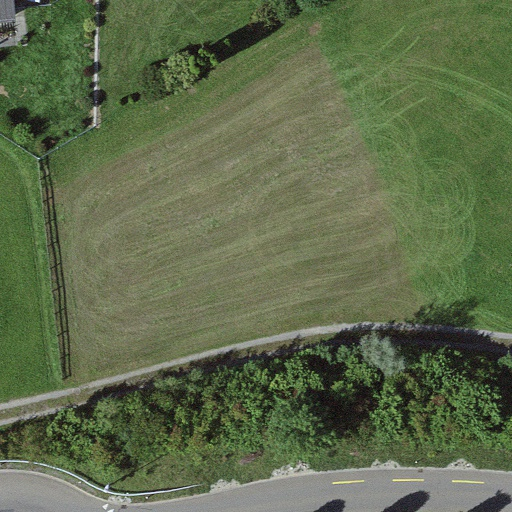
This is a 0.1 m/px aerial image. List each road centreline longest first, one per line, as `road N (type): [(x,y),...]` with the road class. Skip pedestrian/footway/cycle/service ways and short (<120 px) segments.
road 1 (track): [(511,344),(380,336),(292,345),(0,416)]
road 2 (secondary): [(511,507),(360,501),(283,511)]
